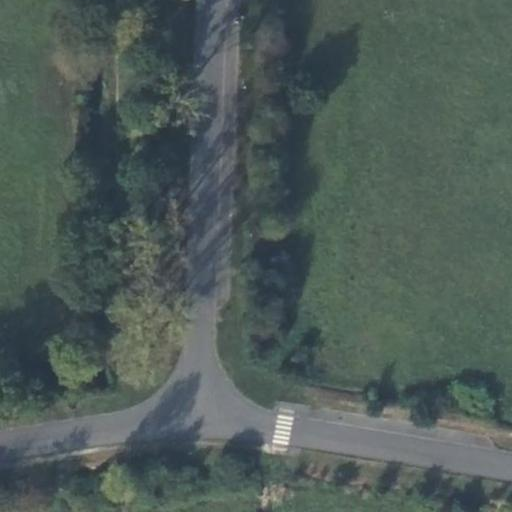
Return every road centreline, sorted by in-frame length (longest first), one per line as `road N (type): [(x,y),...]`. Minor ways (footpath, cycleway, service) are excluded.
road 1 (unclassified): [(214,0),(196,412)]
road 2 (unclassified): [(196,412),(511,469)]
road 3 (unclassified): [(196,412),(0,444)]
